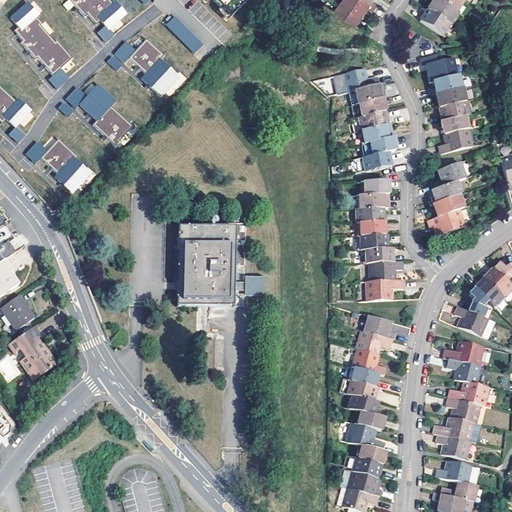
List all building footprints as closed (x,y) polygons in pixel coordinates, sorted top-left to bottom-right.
[(105,26),(108,30),(125,15),(114,3),(112,5),(107,0),(104,0),(103,0),(68,0),(85,18),(87,15),(93,22),(98,18),(105,26)] [(211,0),(230,18),(247,0),(211,0)] [(371,4),(364,0),(342,0),(333,15),(353,28),(362,13),(365,9),(370,12),(374,6),(371,4)] [(433,0),(435,1),(454,13),(461,1),(459,0),(433,0)] [(425,10),(428,12),(447,25),(455,13),(454,13),(435,1),(434,4),(431,7),(428,5),(425,10)] [(37,59),(53,76),(61,68),(72,59),(56,42),(55,43),(40,26),(42,25),(36,18),(38,16),(27,4),(11,19),(21,31),(16,35),(22,42),(20,43),(35,61),(37,59)] [(447,25),(428,12),(426,15),(424,17),(421,16),(417,21),(440,36),(447,25)] [(455,13),(447,25),(451,27),(458,15),(455,13)] [(165,26),(193,55),(202,46),(174,17),(165,26)] [(106,42),(114,35),(108,30),(105,26),(97,33),(106,42)] [(141,80),(160,97),(178,79),(159,61),(163,57),(146,40),(139,48),(129,39),(114,55),(125,64),(129,60),(145,75),(141,80)] [(113,56),(107,62),(116,72),(122,66),(113,56)] [(431,76),(427,78),(428,85),(430,84),(434,83),(455,78),(451,61),(439,64),(437,56),(419,61),(421,68),(424,67),(428,66),(430,73),(431,76)] [(70,77),(61,68),(53,76),(48,80),(57,89),(70,77)] [(355,93),(358,92),(382,87),(380,80),(369,82),(368,79),(366,70),(346,75),(346,76),(339,77),(344,95),(355,93)] [(435,97),(459,91),(458,86),(461,85),(460,77),(455,78),(434,83),(435,88),(436,90),(432,91),(433,97),(435,97)] [(77,86),(64,100),(75,110),(80,105),(88,97),(77,86)] [(92,126),(115,147),(132,128),(110,107),(114,102),(97,86),(88,97),(80,105),(97,121),(92,126)] [(382,87),(358,92),(361,105),(362,105),(383,100),(382,96),(382,95),(385,94),(383,86),(382,87)] [(0,119),(3,117),(15,128),(16,126),(29,112),(17,100),(16,102),(0,87),(0,119)] [(461,91),(459,91),(435,97),(436,105),(439,104),(440,106),(440,110),(464,104),(461,91)] [(365,118),(390,113),(393,112),(391,103),(390,99),(387,100),(383,100),(362,105),(365,118)] [(64,102),(58,108),(67,117),(73,111),(64,102)] [(441,124),(463,118),(467,117),(464,104),(440,110),(441,114),(442,116),(439,117),(441,124)] [(391,121),(390,113),(365,118),(363,118),(367,132),(388,127),(389,127),(388,121),(391,121)] [(466,131),(463,118),(441,124),(439,124),(441,132),(442,137),(466,131)] [(15,128),(8,135),(18,144),(26,135),(16,126),(15,128)] [(372,146),(395,140),(393,133),(390,134),(388,127),(367,132),(366,132),(369,146),(372,146)] [(437,149),(439,157),(471,149),(466,131),(442,137),(443,144),(444,147),(437,149)] [(55,177),(72,193),(89,174),(72,159),(75,156),(58,140),(48,151),(40,159),(57,174),(55,177)] [(395,140),(372,146),(374,157),(393,153),(395,153),(398,152),(397,148),(395,140)] [(48,151),(38,142),(25,156),(36,164),(40,159),(48,151)] [(372,172),(399,166),(397,160),(394,160),(394,158),(393,153),(374,157),(371,158),(368,159),(372,172)] [(511,155),(500,159),(508,188),(511,186),(511,155)] [(430,186),(432,192),(454,185),(460,182),(455,166),(432,174),(434,181),(435,184),(430,186)] [(388,189),(387,184),(363,184),(364,197),(385,196),(388,196),(388,189)] [(454,185),(432,192),(427,194),(429,201),(432,200),(433,202),(434,206),(458,197),(454,185)] [(361,210),(380,210),(383,210),(390,210),(390,203),(386,203),(386,201),(385,196),(364,197),(360,197),(361,210)] [(463,210),(458,197),(434,206),(431,207),(433,212),(436,211),(437,213),(439,218),(456,212),(463,210)] [(64,205),(57,212),(64,219),(70,212),(64,205)] [(380,216),(380,210),(361,210),(356,211),(356,224),(361,224),(383,223),(383,218),(380,218),(380,216)] [(456,212),(439,218),(436,219),(425,223),(428,230),(431,229),(435,228),(436,230),(439,238),(462,229),(456,212)] [(383,223),(361,224),(361,238),(385,237),(385,230),(384,223),(383,223)] [(179,228),(177,306),(233,307),(233,292),(233,284),(234,229),(179,228)] [(11,241),(14,249),(24,244),(20,236),(11,241)] [(388,237),(385,237),(361,238),(360,238),(361,251),(362,251),(365,251),(385,251),(385,246),(385,244),(388,244),(388,237)] [(0,262),(4,260),(16,252),(8,240),(0,245),(0,262)] [(369,265),(393,264),(393,256),(390,256),(390,255),(390,251),(388,251),(385,251),(365,251),(366,265),(369,265)] [(0,262),(0,297),(19,284),(11,273),(12,272),(4,260),(0,262)] [(402,264),(393,264),(369,265),(370,283),(396,282),(395,273),(402,272),(402,271),(402,264)] [(494,271),(505,282),(511,275),(511,267),(507,269),(505,270),(500,265),(494,271)] [(511,289),(505,282),(494,271),(493,270),(488,274),(491,276),(489,278),(486,281),(487,283),(501,298),(511,289)] [(266,279),(244,279),(244,284),(244,292),(244,296),(254,296),(266,297),(266,279)] [(403,291),(403,282),(396,282),(370,283),(367,283),(367,302),(393,302),(392,294),(392,292),(403,291)] [(475,290),(486,301),(494,309),(503,299),(501,298),(487,283),(484,286),(482,287),(479,284),(474,289),(475,290)] [(511,292),(511,289),(501,298),(503,299),(504,300),(511,292)] [(468,313),(484,320),(488,312),(479,308),(486,301),(475,290),(469,296),(474,301),(473,304),(468,313)] [(17,297),(0,308),(0,310),(15,332),(33,320),(17,297)] [(504,300),(503,299),(494,309),(496,311),(506,302),(504,300)] [(490,322),(484,320),(468,313),(460,309),(455,317),(463,321),(462,323),(459,329),(482,339),(490,322)] [(368,317),(364,333),(394,342),(396,335),(389,332),(389,329),(391,324),(368,317)] [(28,357),(23,361),(36,379),(54,366),(45,352),(42,354),(37,346),(40,344),(45,340),(36,326),(10,344),(17,353),(23,349),(28,357)] [(394,342),(364,333),(363,333),(358,351),(359,351),(379,357),(381,349),(382,346),(392,349),(394,342)] [(209,340),(197,340),(196,374),(215,374),(215,340),(209,340)] [(446,361),(477,368),(481,349),(456,343),(454,352),(454,354),(444,352),(442,360),(446,361)] [(23,349),(17,353),(23,361),(28,357),(23,349)] [(380,376),(385,378),(387,370),(378,367),(379,365),(381,357),(379,357),(359,351),(354,369),(356,370),(380,376)] [(32,382),(36,379),(23,361),(18,364),(32,382)] [(454,374),(452,381),(461,383),(474,386),(478,369),(477,368),(446,361),(444,368),(455,371),(454,374)] [(376,389),(380,376),(356,370),(353,383),(376,389)] [(354,397),(375,403),(377,396),(374,395),(374,393),(376,389),(353,383),(350,396),(351,396),(354,397)] [(448,392),(446,400),(478,407),(481,408),(486,389),(474,386),(461,383),(459,392),(459,394),(448,392)] [(380,404),(375,403),(354,397),(351,410),(359,412),(362,413),(373,416),(374,413),(375,410),(379,411),(380,404)] [(451,414),(450,420),(474,426),(478,407),(446,400),(444,409),(452,411),(451,414)] [(0,431),(5,437),(10,433),(11,427),(0,412),(0,431)] [(359,426),(378,431),(383,432),(385,425),(386,420),(377,417),(373,416),(362,413),(359,426)] [(430,435),(435,436),(467,444),(473,445),(477,426),(474,426),(450,420),(445,419),(443,426),(443,429),(432,427),(430,435)] [(363,448),(383,453),(385,446),(375,442),(376,440),(378,431),(359,426),(355,425),(354,424),(348,444),(359,446),(363,448)] [(441,449),(439,456),(463,462),(467,444),(435,436),(433,445),(441,447),(441,449)] [(359,460),(383,467),(385,462),(381,461),(382,458),(383,453),(363,448),(359,460)] [(382,473),(383,467),(359,460),(356,459),(352,473),(354,473),(376,479),(378,475),(378,472),(382,473)] [(437,471),(435,479),(456,484),(466,486),(470,468),(445,462),(443,472),(437,471)] [(466,486),(472,488),(476,470),(470,468),(466,486)] [(349,490),(380,498),(382,491),(380,491),(376,490),(377,487),(379,480),(376,479),(354,473),(349,490)] [(438,496),(461,502),(470,504),(471,504),(475,488),(472,488),(466,486),(456,484),(454,491),(453,493),(439,490),(438,496)] [(378,506),(380,498),(349,490),(344,508),(359,511),(364,511),(367,503),(378,506)] [(468,511),(470,504),(461,502),(438,496),(433,495),(431,503),(436,504),(436,506),(434,511),(468,511)]
